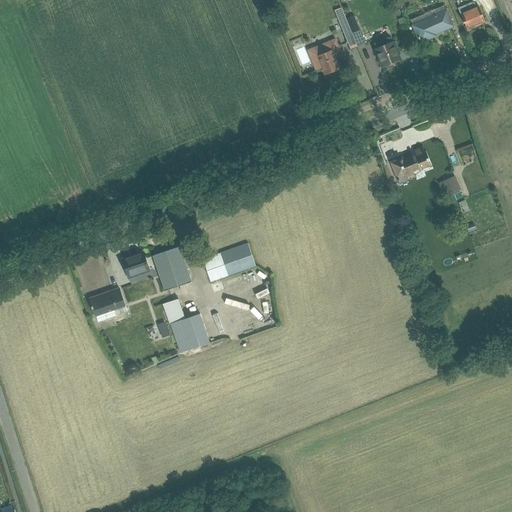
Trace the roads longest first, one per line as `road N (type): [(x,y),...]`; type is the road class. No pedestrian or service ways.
road 1 (tertiary): [(511,66),(0,274)]
road 2 (track): [(113,511),(270,451)]
